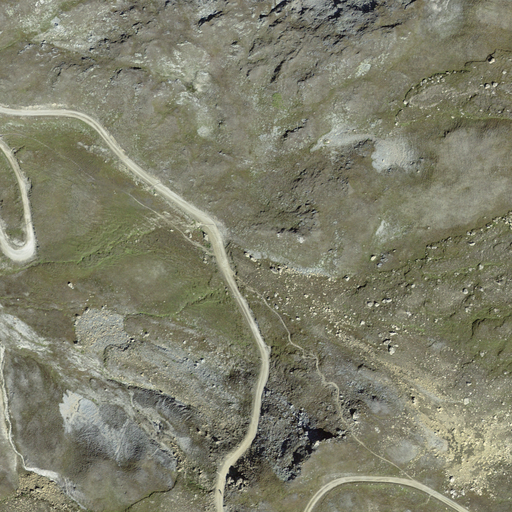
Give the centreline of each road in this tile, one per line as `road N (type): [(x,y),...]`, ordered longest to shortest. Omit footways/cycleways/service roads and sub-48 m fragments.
road 1 (track): [(0,108),(89,119),(215,234),(265,363),(252,433),(221,481),(220,511)]
road 2 (track): [(306,511),(328,486),(359,478),(405,481),(464,511)]
road 3 (track): [(0,231),(10,252),(21,254),(30,243),(23,186),(0,143)]
